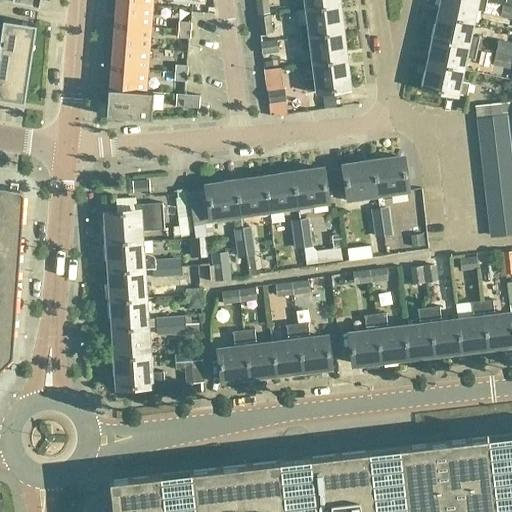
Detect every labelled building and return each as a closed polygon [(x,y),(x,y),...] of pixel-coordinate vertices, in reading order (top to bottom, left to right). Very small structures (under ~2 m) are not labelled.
[(115,0),(115,5),(151,8),(151,0),(163,0),(163,1),(191,3),(190,0),(115,0)] [(257,16),(269,15),(266,0),(259,0),(255,1),(257,16)] [(305,0),(307,11),(336,8),(335,0),(305,0)] [(486,3),(471,0),(438,0),(437,9),(441,10),(439,18),(470,24),(472,13),(484,15),(486,3)] [(114,27),(149,30),(151,8),(115,5),(114,27)] [(511,19),(511,9),(502,7),(500,17),(511,19)] [(340,35),(336,8),(307,11),(309,25),(297,26),(299,40),(340,35)] [(259,37),(271,36),(269,17),(257,19),(259,37)] [(467,36),(470,24),(439,18),(437,26),(434,25),(430,41),(476,51),(479,39),(467,36)] [(35,26),(2,21),(0,31),(0,100),(22,104),(35,26)] [(178,24),(178,31),(190,32),(190,24),(178,24)] [(149,30),(114,27),(112,48),(148,51),(149,30)] [(190,32),(178,31),(177,39),(189,40),(190,32)] [(314,66),(343,62),(340,35),(299,40),(301,54),(312,52),(314,66)] [(511,58),(511,51),(511,43),(497,40),(494,54),(511,58)] [(476,51),(430,41),(427,56),(431,57),(429,65),(460,72),(462,60),(474,62),(476,51)] [(261,54),(277,52),(276,42),(260,44),(261,54)] [(148,51),(112,48),(110,69),(146,72),(148,51)] [(508,68),(510,58),(495,55),(493,64),(508,68)] [(306,95),(317,94),(347,90),(343,62),(314,66),(316,81),(304,82),(306,95)] [(457,84),(460,72),(429,65),(427,73),(423,72),(420,88),(466,98),(469,87),(457,84)] [(175,67),(174,75),(186,75),(187,68),(175,67)] [(110,69),(109,91),(145,93),(146,72),(110,69)] [(186,75),(174,75),(174,82),(186,83),(186,75)] [(105,118),(150,121),(152,94),(145,93),(109,91),(107,90),(105,117),(105,118)] [(199,98),(185,97),(176,96),(175,108),(198,110),(198,109),(199,98)] [(479,136),(507,133),(505,120),(505,118),(477,122),(479,136)] [(480,151),(508,148),(507,133),(479,136),(480,151)] [(482,165),(510,163),(508,148),(480,151),(482,165)] [(372,162),(377,197),(405,193),(405,194),(406,194),(401,157),(400,158),(372,162)] [(349,201),(377,197),(372,162),(344,166),(342,166),(348,202),(349,202),(349,201)] [(484,180),(511,177),(510,163),(482,165),(484,180)] [(292,174),(297,209),(325,205),(326,205),(321,169),(320,169),(320,170),(292,174)] [(268,213),(297,209),(292,174),(263,178),(268,213)] [(485,195),(511,191),(511,180),(511,177),(484,180),(485,195)] [(240,217),(268,213),(263,178),(235,182),(240,217)] [(240,217),(235,182),(207,186),(205,186),(210,222),(212,222),(211,221),(240,217)] [(19,191),(17,191),(0,188),(0,368),(9,360),(10,359),(10,358),(11,357),(22,196),(22,195),(21,194),(21,193),(20,192),(19,191)] [(487,209),(511,206),(511,191),(485,195),(487,209)] [(106,228),(102,228),(103,245),(138,243),(137,233),(163,231),(161,205),(135,207),(136,214),(116,215),(105,216),(105,217),(106,217),(106,228)] [(489,224),(511,221),(511,206),(487,209),(489,224)] [(371,210),(373,223),(388,221),(386,208),(371,210)] [(291,222),(293,235),(308,233),(306,220),(291,222)] [(390,234),(388,221),(373,223),(375,236),(390,234)] [(490,238),(511,235),(511,221),(489,224),(490,238)] [(234,230),(236,243),(251,241),(249,228),(234,230)] [(308,233),(293,235),(295,248),(310,245),(308,233)] [(252,254),(251,241),(236,243),(238,256),(252,254)] [(110,274),(140,272),(152,271),(153,278),(165,278),(164,263),(152,264),(150,261),(146,258),(139,258),(138,243),(103,245),(105,262),(109,261),(110,274)] [(213,283),(230,281),(227,255),(210,257),(213,283)] [(460,270),(476,268),(475,258),(459,260),(460,270)] [(177,262),(164,263),(165,278),(178,277),(177,262)] [(434,281),(432,265),(422,266),(424,282),(434,281)] [(423,283),(421,267),(411,268),(413,284),(423,283)] [(371,282),(387,280),(385,270),(370,272),(371,282)] [(107,303),(142,301),(140,272),(110,274),(110,285),(106,286),(107,303)] [(354,284),(369,282),(368,272),(352,274),(354,284)] [(293,294),(309,292),(308,282),(292,284),(293,294)] [(276,296),(292,294),(290,284),(275,286),(276,296)] [(240,301),(255,300),(254,289),(238,291),(240,301)] [(222,303),(238,302),(237,291),(221,293),(222,303)] [(113,331),(144,329),(142,301),(107,303),(108,319),(113,319),(113,331)] [(511,327),(511,316),(494,318),(492,303),(481,305),(487,349),(511,346),(511,327)] [(457,323),(460,353),(487,349),(481,305),(470,306),(472,321),(457,323)] [(428,311),(434,356),(460,353),(457,323),(441,325),(439,310),(428,311)] [(419,328),(403,330),(407,359),(434,356),(428,311),(417,313),(419,328)] [(386,317),(375,318),(380,363),(407,359),(403,330),(388,332),(386,317)] [(380,363),(375,318),(363,319),(365,334),(349,336),(353,366),(354,366),(380,363)] [(156,336),(169,335),(168,320),(155,321),(156,336)] [(181,320),(168,320),(169,335),(182,334),(181,320)] [(325,339),(309,341),(307,326),(296,327),(302,372),(328,369),(329,369),(325,339)] [(271,346),(275,375),(302,372),(296,327),(285,329),(287,344),(271,346)] [(111,360),(146,358),(144,329),(113,331),(114,343),(110,343),(111,360)] [(243,334),(248,378),(275,375),(271,346),(256,348),(254,332),(243,334)] [(248,378),(243,334),(232,335),(234,350),(217,352),(221,382),(222,382),(222,381),(248,378)] [(146,358),(111,360),(112,377),(117,377),(117,389),(117,390),(163,387),(163,374),(147,375),(146,358)] [(383,427),(358,428),(358,438),(383,437),(383,427)] [(511,511),(511,435),(108,482),(111,511),(511,511)]
